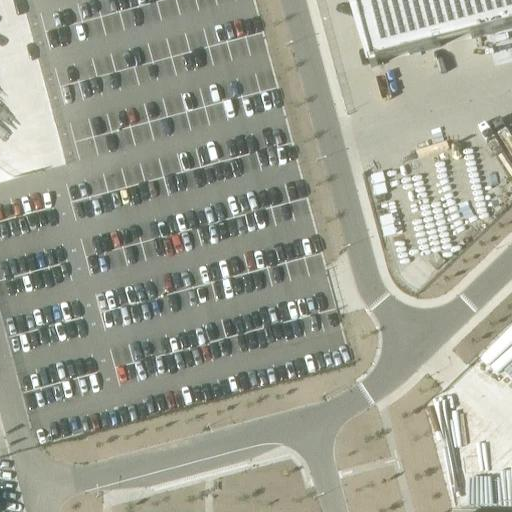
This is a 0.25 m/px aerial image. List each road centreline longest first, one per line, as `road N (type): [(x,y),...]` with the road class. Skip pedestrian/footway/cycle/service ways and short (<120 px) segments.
road 1 (unclassified): [(291,0),(365,272),(419,347)]
road 2 (unclassified): [(33,492),(308,420)]
road 3 (unclassified): [(419,347),(356,401),(308,420)]
road 4 (unclassified): [(511,260),(419,347)]
